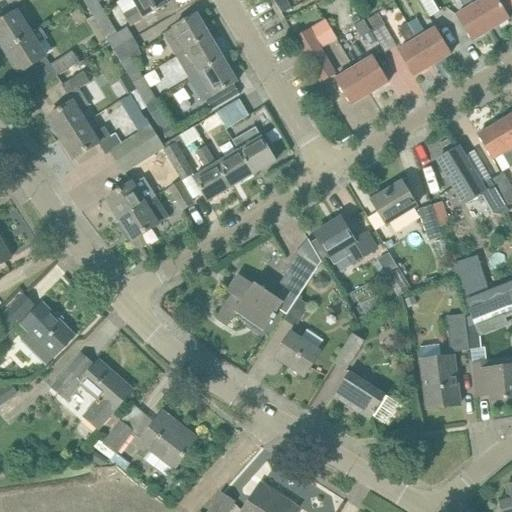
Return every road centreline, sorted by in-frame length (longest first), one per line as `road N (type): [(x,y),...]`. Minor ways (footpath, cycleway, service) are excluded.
road 1 (residential): [(430,511),(202,374),(120,298)]
road 2 (residential): [(120,298),(327,173)]
road 3 (residential): [(327,173),(511,63)]
road 4 (residential): [(120,298),(56,220),(0,132)]
road 5 (residential): [(327,173),(225,0)]
